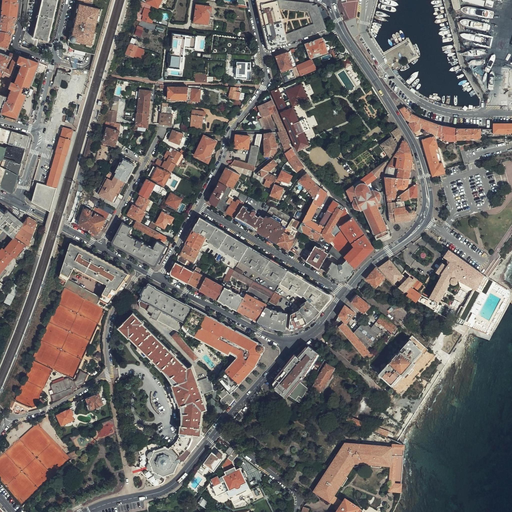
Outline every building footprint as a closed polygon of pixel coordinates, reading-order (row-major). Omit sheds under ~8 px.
[(17,0),(2,0),(1,14),(16,17),(18,1),(17,0)] [(56,0),(42,0),(34,37),(39,38),(38,40),(46,42),(56,0)] [(95,54),(110,0),(78,0),(78,4),(77,4),(68,41),(68,42),(68,44),(69,46),(71,48),(72,49),(75,50),(92,54),(95,54)] [(326,28),(317,3),(312,5),(311,3),(286,0),(258,0),(257,2),(267,45),(273,48),(280,45),(280,44),(286,43),(326,28)] [(356,18),(358,1),(346,2),(342,3),(349,19),(356,18)] [(211,12),(212,6),(196,4),(194,22),(208,24),(210,12),(211,12)] [(143,13),(141,14),(139,19),(152,22),(153,17),(150,16),(152,10),(144,8),(143,13)] [(16,17),(1,14),(1,15),(0,21),(0,30),(11,33),(16,17)] [(353,38),(359,35),(356,18),(349,19),(345,21),(352,35),(353,38)] [(11,33),(0,30),(0,44),(7,47),(11,33)] [(325,44),(323,38),(306,44),(310,57),(312,58),(313,58),(328,52),(328,50),(329,49),(329,48),(329,47),(328,45),(327,44),(325,44)] [(133,43),(130,42),(125,54),(133,57),(140,60),(145,50),(132,44),(133,43)] [(347,54),(349,53),(347,48),(339,53),(342,58),(347,54)] [(292,53),(291,51),(288,52),(287,52),(297,77),(301,76),(297,65),(292,53)] [(297,77),(287,52),(276,56),(287,82),(297,77)] [(19,56),(10,54),(9,57),(0,53),(0,69),(13,77),(19,56)] [(5,101),(1,113),(17,118),(26,94),(28,95),(30,89),(29,88),(36,70),(45,74),(47,66),(28,59),(19,56),(13,77),(9,87),(12,89),(7,101),(5,101)] [(163,78),(164,80),(195,81),(196,73),(170,72),(172,57),(167,56),(163,78)] [(352,64),(348,58),(342,62),(346,68),(352,64)] [(311,72),(316,69),(312,59),(306,61),(311,72)] [(306,61),(297,65),(301,76),(311,72),(306,61)] [(247,77),(248,68),(237,67),(237,76),(247,77)] [(0,112),(1,113),(5,101),(6,97),(0,94),(0,75),(7,79),(4,86),(9,87),(13,77),(0,69),(0,112)] [(69,81),(71,75),(58,71),(53,84),(60,86),(62,79),(69,81)] [(196,73),(195,81),(207,82),(207,76),(205,76),(205,73),(196,73)] [(298,87),(297,86),(289,89),(287,85),(285,86),(288,92),(292,90),(294,93),(289,95),(290,97),(304,91),(303,89),(302,89),(298,88),(298,87)] [(187,100),(187,103),(191,104),(191,102),(199,103),(200,90),(199,90),(196,90),(197,86),(188,86),(188,88),(187,100)] [(187,100),(188,88),(167,88),(167,100),(187,100)] [(231,88),(229,96),(228,99),(235,100),(237,92),(235,92),(235,90),(235,88),(231,88)] [(281,95),(279,89),(273,92),(296,145),(300,154),(301,154),(303,151),(302,149),(310,146),(304,133),(304,134),(292,107),(304,102),(305,97),(306,97),(304,91),(290,97),(289,95),(294,93),(292,90),(288,92),(281,95)] [(139,91),(135,126),(135,127),(137,127),(145,128),(147,128),(150,92),(139,91)] [(275,105),(272,100),(259,106),(263,117),(270,114),(268,108),(275,105)] [(167,104),(166,104),(161,104),(160,114),(159,114),(158,125),(170,126),(171,116),(171,115),(171,108),(170,108),(170,107),(167,106),(167,104)] [(116,106),(110,105),(105,123),(115,124),(116,106)] [(278,112),(275,105),(268,108),(270,114),(271,115),(273,114),(278,112)] [(430,133),(435,135),(439,124),(427,121),(423,119),(417,117),(412,114),(406,108),(404,106),(400,109),(402,111),(406,118),(410,121),(409,123),(414,131),(421,127),(424,129),(421,133),(425,135),(429,134),(430,133)] [(192,111),(191,117),(190,123),(190,128),(201,129),(202,117),(203,117),(204,116),(205,115),(204,113),(203,112),(192,111)] [(284,126),(278,112),(273,114),(276,123),(277,123),(280,131),(278,132),(283,146),(289,144),(291,143),(290,143),(284,126)] [(270,114),(263,117),(267,130),(276,129),(271,115),(270,114)] [(304,131),(309,128),(305,118),(300,120),(304,131)] [(483,135),(511,135),(511,123),(494,124),(493,129),(483,129),(483,135)] [(454,141),(457,141),(456,140),(456,128),(439,124),(435,135),(437,136),(441,137),(443,138),(448,141),(449,141),(454,141)] [(46,185),(56,188),(64,161),(73,131),(73,130),(72,130),(64,128),(54,159),(46,185)] [(481,138),(481,129),(456,128),(456,140),(479,138),(481,138)] [(114,146),(118,132),(107,129),(103,143),(114,146)] [(402,133),(399,129),(392,133),(397,140),(395,141),(392,137),(381,145),(385,151),(390,158),(396,150),(402,140),(402,133)] [(9,144),(12,132),(7,130),(3,142),(9,144)] [(56,188),(50,210),(54,212),(77,132),(73,131),(56,188)] [(183,134),(172,131),(168,141),(178,145),(183,134)] [(14,145),(26,149),(29,137),(12,132),(9,144),(14,145)] [(273,133),(265,134),(265,138),(265,139),(266,157),(270,157),(277,152),(277,148),(278,148),(273,133)] [(253,137),(239,135),(237,148),(243,149),(244,148),(251,149),(252,143),(253,143),(254,140),(252,140),(253,137)] [(262,135),(258,135),(255,146),(252,146),(249,163),(249,164),(256,166),(262,135)] [(216,142),(204,136),(194,156),(208,164),(210,158),(209,157),(216,142)] [(436,137),(434,136),(423,139),(433,176),(445,172),(436,137)] [(89,159),(94,140),(89,139),(84,157),(89,159)] [(398,157),(398,158),(397,159),(400,159),(399,165),(399,168),(410,169),(412,159),(410,150),(405,139),(404,139),(400,148),(395,157),(398,157)] [(385,151),(381,145),(377,140),(373,143),(381,155),(385,151)] [(101,144),(99,143),(96,155),(94,162),(100,163),(105,148),(101,147),(101,144)] [(289,144),(283,146),(282,147),(282,148),(282,149),(284,149),(285,154),(289,161),(295,156),(292,149),(291,149),(289,144)] [(9,147),(5,148),(0,146),(0,165),(18,175),(26,149),(14,145),(13,148),(9,147)] [(156,160),(154,164),(158,166),(169,172),(171,173),(175,165),(181,154),(179,153),(174,150),(173,150),(170,154),(166,152),(163,157),(166,159),(163,163),(156,160)] [(114,164),(118,156),(114,154),(110,161),(114,164)] [(179,168),(186,156),(181,154),(175,165),(179,168)] [(303,167),(295,156),(289,161),(290,162),(297,172),(303,167)] [(255,167),(254,171),(254,172),(258,173),(272,161),(270,158),(259,168),(255,167)] [(398,158),(394,158),(388,167),(396,168),(397,164),(397,159),(398,158)] [(249,163),(234,159),(230,165),(254,171),(255,167),(256,166),(249,164),(249,163)] [(267,179),(264,185),(273,189),(275,185),(276,183),(276,182),(278,178),(274,176),(269,174),(269,172),(277,165),(274,160),(272,161),(258,173),(257,175),(267,179)] [(114,177),(125,183),(134,166),(123,161),(121,163),(120,163),(114,173),(116,174),(114,177)] [(377,177),(386,164),(385,162),(379,166),(372,171),(377,177)] [(15,188),(18,175),(0,165),(0,186),(10,192),(15,188)] [(169,173),(169,172),(158,166),(156,169),(151,178),(158,181),(157,182),(163,185),(170,174),(169,173)] [(396,168),(388,167),(386,171),(385,177),(409,179),(410,169),(399,168),(396,168)] [(227,168),(220,182),(228,186),(233,189),(240,175),(227,168)] [(276,182),(276,183),(278,184),(280,180),(286,183),(286,182),(289,184),(291,180),(288,179),(289,175),(290,175),(282,171),(279,176),(278,178),(276,182)] [(318,185),(305,171),(299,180),(300,182),(307,189),(315,199),(321,188),(318,185)] [(367,185),(377,177),(372,171),(347,191),(352,201),(348,203),(352,205),(353,205),(355,208),(357,209),(361,211),(364,209),(374,230),(375,235),(377,239),(381,237),(381,238),(386,236),(386,235),(389,234),(387,229),(389,229),(387,225),(386,225),(377,204),(379,203),(379,202),(379,201),(381,197),(379,192),(374,191),(373,190),(371,191),(369,187),(367,185)] [(258,173),(254,172),(252,181),(264,186),(264,185),(267,179),(257,175),(258,173)] [(409,179),(385,177),(385,178),(388,198),(392,198),(396,198),(397,189),(404,189),(408,187),(409,179)] [(159,193),(162,188),(147,179),(139,195),(140,196),(147,199),(153,190),(159,193)] [(228,186),(220,182),(212,197),(211,200),(211,202),(212,203),(217,206),(228,186)] [(46,185),(37,183),(31,202),(50,211),(50,210),(56,188),(46,185)] [(273,189),(271,195),(280,199),(284,188),(275,185),(273,189)] [(228,186),(217,206),(218,207),(226,212),(233,200),(234,198),(229,195),(233,189),(228,186)] [(299,229),(298,231),(301,233),(303,232),(310,235),(310,237),(312,238),(313,237),(318,240),(322,235),(339,204),(334,201),(319,226),(310,220),(318,206),(320,207),(327,194),(321,188),(315,199),(306,215),(305,217),(303,221),(302,223),(299,229)] [(410,199),(410,197),(410,189),(410,188),(400,196),(403,201),(404,201),(410,199)] [(176,209),(181,199),(170,194),(165,203),(176,209)] [(147,199),(140,196),(135,204),(136,204),(134,206),(143,211),(150,201),(147,199)] [(233,200),(226,212),(236,218),(243,206),(241,205),(242,202),(238,200),(236,202),(233,200)] [(392,202),(388,203),(390,214),(398,213),(398,202),(392,202)] [(322,235),(330,243),(335,238),(330,234),(337,223),(345,208),(345,207),(339,204),(322,235)] [(134,206),(132,205),(127,215),(140,222),(144,214),(142,213),(143,211),(134,206)] [(243,206),(236,218),(243,222),(257,230),(258,231),(265,218),(260,216),(259,217),(255,215),(257,212),(257,211),(255,209),(254,209),(252,210),(251,212),(247,210),(248,208),(243,206)] [(256,231),(277,244),(286,228),(288,228),(293,218),(292,218),(272,206),(265,218),(258,231),(257,230),(256,231)] [(398,213),(390,214),(389,214),(390,223),(412,220),(411,219),(414,218),(415,217),(416,215),(416,214),(415,212),(413,211),(412,210),(412,207),(410,206),(405,207),(405,212),(398,213)] [(347,211),(345,208),(337,223),(342,230),(335,238),(330,243),(331,245),(332,246),(334,248),(342,255),(347,260),(355,268),(374,248),(367,240),(368,240),(353,218),(347,222),(346,221),(347,219),(350,216),(347,211)] [(83,209),(79,221),(78,225),(95,235),(98,234),(105,220),(94,214),(93,217),(91,216),(92,213),(83,209)] [(0,227),(13,239),(14,238),(24,223),(8,210),(7,210),(4,213),(0,210),(0,227)] [(97,210),(94,214),(105,220),(107,216),(97,210)] [(170,224),(173,218),(162,212),(155,224),(164,229),(167,222),(170,224)] [(470,225),(471,227),(473,228),(475,228),(476,228),(478,227),(479,226),(480,224),(480,222),(480,221),(479,219),(477,218),(476,218),(474,217),(473,218),(471,219),(470,220),(470,222),(470,224),(470,225)] [(28,246),(37,223),(28,218),(27,218),(24,223),(14,238),(28,246)] [(293,226),(299,229),(302,223),(298,220),(293,218),(288,228),(286,228),(277,244),(290,251),(296,240),(293,238),(294,237),(290,235),(289,236),(287,235),(293,226)] [(199,219),(186,244),(198,251),(206,237),(207,237),(200,252),(230,268),(235,270),(235,269),(248,247),(208,223),(208,224),(199,219)] [(148,227),(154,231),(156,227),(153,225),(155,222),(152,220),(148,227)] [(164,242),(166,238),(154,231),(148,227),(136,222),(134,227),(156,239),(157,238),(164,242)] [(155,264),(165,247),(156,242),(152,249),(143,244),(143,243),(141,241),(140,243),(137,241),(127,236),(131,229),(122,224),(113,242),(113,243),(114,244),(152,265),(154,265),(155,264)] [(28,246),(14,238),(13,239),(4,250),(14,257),(20,262),(28,254),(30,247),(28,246)] [(103,309),(114,295),(123,282),(128,274),(70,244),(57,284),(103,309)] [(182,251),(196,259),(200,252),(198,251),(186,244),(182,251)] [(489,278),(484,275),(455,254),(441,244),(439,248),(440,249),(442,252),(442,255),(444,257),(443,259),(446,261),(449,263),(447,267),(443,264),(435,275),(440,278),(431,296),(424,293),(422,295),(420,298),(417,302),(437,313),(442,305),(439,304),(451,281),(451,283),(453,284),(454,284),(456,284),(457,283),(458,281),(457,280),(460,281),(460,282),(462,287),(469,291),(474,289),(475,288),(475,289),(465,308),(462,307),(457,317),(459,318),(457,323),(466,326),(470,320),(474,313),(471,311),(481,292),(484,293),(491,281),(489,279),(489,278)] [(315,246),(307,260),(319,268),(328,253),(315,246)] [(334,248),(332,246),(332,248),(329,252),(338,260),(342,255),(334,248)] [(258,253),(248,247),(235,269),(235,270),(241,274),(253,281),(275,292),(281,283),(288,271),(258,253)] [(2,248),(0,250),(0,291),(4,286),(0,282),(0,281),(7,273),(4,270),(14,257),(4,250),(2,248)] [(177,260),(186,265),(188,260),(194,263),(196,259),(182,251),(177,260)] [(355,268),(347,260),(342,265),(341,264),(339,264),(338,266),(332,262),(329,267),(331,268),(328,273),(339,280),(341,281),(344,280),(346,279),(355,269),(355,268)] [(402,275),(390,260),(385,264),(398,279),(402,275)] [(192,271),(173,261),(171,265),(168,271),(171,272),(172,274),(188,283),(195,270),(193,269),(192,271)] [(398,279),(385,264),(380,267),(394,283),(397,281),(398,279)] [(195,270),(188,283),(200,289),(206,278),(199,274),(202,269),(197,267),(195,270)] [(232,275),(235,270),(230,268),(221,286),(225,288),(228,282),(232,275)] [(377,268),(376,268),(373,272),(372,272),(367,279),(377,287),(385,277),(377,268)] [(241,274),(235,270),(232,275),(251,286),(253,281),(241,274)] [(330,295),(288,271),(281,283),(302,296),(303,295),(307,298),(309,296),(313,300),(311,303),(313,305),(321,311),(331,298),(331,297),(330,295)] [(408,280),(403,276),(399,280),(403,284),(400,288),(405,292),(407,291),(410,287),(413,289),(414,287),(418,290),(422,284),(417,279),(415,278),(413,280),(410,278),(408,280)] [(206,278),(200,289),(218,299),(225,288),(221,286),(206,278)] [(275,292),(253,281),(251,286),(250,287),(271,298),(275,292)] [(493,282),(491,281),(484,293),(487,295),(488,292),(493,282)] [(6,282),(4,286),(0,291),(0,293),(7,297),(13,286),(6,282)] [(114,295),(117,297),(126,284),(123,282),(114,295)] [(225,288),(218,299),(223,302),(222,303),(225,304),(226,303),(230,306),(233,308),(233,307),(238,310),(246,293),(247,292),(243,290),(240,295),(239,294),(240,290),(234,287),(232,290),(229,289),(232,284),(228,282),(225,288)] [(14,284),(13,286),(7,297),(5,302),(11,305),(20,287),(14,284)] [(157,288),(149,284),(146,287),(145,287),(141,295),(143,296),(141,299),(142,300),(140,304),(141,307),(153,313),(151,317),(180,332),(181,329),(193,308),(187,304),(186,305),(156,289),(157,288)] [(420,298),(422,295),(416,291),(413,289),(410,287),(407,291),(407,292),(408,294),(407,296),(416,303),(417,302),(420,298)] [(281,296),(275,292),(271,298),(270,301),(276,305),(281,296)] [(474,313),(484,293),(481,292),(471,311),(474,313)] [(246,293),(238,310),(258,321),(266,307),(267,305),(246,293)] [(487,295),(484,293),(474,313),(470,320),(471,321),(469,325),(470,326),(487,295)] [(371,306),(358,295),(351,303),(365,314),(371,306)] [(320,312),(321,311),(313,305),(311,303),(310,301),(308,299),(306,302),(306,303),(302,307),(299,310),(307,324),(312,320),(320,312)] [(291,315),(289,330),(295,329),(301,328),(306,325),(307,324),(299,310),(297,305),(291,310),(293,313),(291,315)] [(345,306),(339,317),(344,323),(344,322),(347,325),(355,314),(345,306)] [(266,307),(258,321),(259,322),(273,327),(279,329),(285,329),(287,314),(275,312),(266,307)] [(235,358),(216,379),(226,389),(229,393),(254,368),(264,350),(263,346),(260,343),(193,308),(181,329),(230,354),(235,358)] [(155,486),(157,487),(160,486),(161,486),(163,485),(165,482),(166,480),(166,478),(166,476),(174,473),(175,472),(179,463),(182,464),(186,459),(203,437),(201,437),(202,427),(201,427),(203,411),(207,410),(202,394),(213,390),(209,381),(207,382),(207,379),(198,382),(193,367),(188,368),(176,356),(177,356),(172,351),(171,351),(143,324),(144,323),(134,313),(119,328),(130,338),(139,346),(138,348),(146,356),(149,355),(157,364),(156,365),(162,371),(163,370),(165,373),(168,376),(174,385),(169,387),(171,393),(170,393),(173,402),(174,402),(176,408),(181,406),(182,411),(182,415),(182,419),(182,423),(181,426),(180,434),(179,438),(177,441),(175,444),(173,446),(169,449),(165,447),(164,448),(163,446),(161,447),(160,443),(158,444),(157,442),(139,449),(142,458),(140,458),(142,462),(140,465),(140,466),(143,474),(144,476),(147,477),(148,480),(149,480),(151,483),(153,485),(155,486)] [(447,318),(437,313),(433,320),(443,324),(445,320),(447,320),(447,319),(447,318)] [(392,332),(397,327),(382,315),(377,321),(392,332)] [(344,323),(339,317),(336,323),(339,327),(344,323)] [(370,358),(372,357),(376,353),(374,350),(372,351),(369,347),(367,349),(354,334),(347,325),(344,322),(344,323),(339,327),(364,357),(367,355),(370,358)] [(367,349),(369,347),(382,331),(374,324),(371,328),(363,322),(354,334),(367,349)] [(199,358),(179,334),(178,333),(174,337),(184,349),(196,361),(199,358)] [(393,388),(411,368),(427,349),(413,336),(403,348),(400,345),(394,351),(397,354),(391,360),(389,357),(383,363),(386,366),(378,374),(393,388)] [(297,356),(274,384),(277,391),(286,398),(288,395),(296,400),(300,403),(307,391),(308,388),(299,381),(317,360),(322,364),(325,358),(309,346),(307,348),(308,349),(299,358),(297,356)] [(387,355),(389,357),(391,360),(397,354),(394,351),(392,350),(387,355)] [(335,369),(326,363),(316,382),(313,380),(308,388),(307,391),(310,392),(313,387),(321,393),(335,369)] [(82,384),(87,375),(80,372),(76,381),(73,382),(66,379),(52,384),(51,386),(51,387),(53,395),(51,396),(53,401),(68,395),(68,394),(73,392),(72,390),(79,387),(79,386),(82,384)] [(230,405),(235,400),(229,393),(226,389),(219,395),(222,399),(221,400),(221,402),(222,403),(223,404),(224,404),(226,404),(227,402),(230,405)] [(104,404),(100,394),(88,401),(89,404),(87,405),(90,410),(104,404)] [(71,409),(67,411),(66,411),(62,413),(58,415),(62,424),(73,419),(72,415),(73,414),(71,409)] [(347,422),(388,438),(390,433),(362,421),(362,422),(349,416),(347,422)] [(396,441),(394,440),(392,447),(392,448),(404,449),(404,445),(396,441)] [(392,448),(392,447),(345,443),(337,455),(328,469),(314,492),(330,502),(334,496),(340,486),(341,486),(347,477),(353,466),(355,463),(358,464),(371,465),(381,465),(391,466),(392,448)] [(235,449),(231,446),(226,452),(230,455),(234,451),(235,449)] [(403,457),(404,449),(392,448),(391,466),(390,487),(390,491),(401,492),(401,485),(394,484),(396,456),(403,457)] [(234,451),(230,455),(228,458),(233,462),(239,455),(234,451)] [(204,464),(205,465),(214,471),(223,460),(220,458),(223,455),(219,453),(216,456),(212,453),(204,464)] [(328,469),(337,455),(335,454),(326,468),(328,469)] [(214,471),(205,465),(204,466),(212,473),(214,471)] [(211,480),(210,480),(211,482),(213,481),(214,484),(213,486),(217,497),(227,492),(230,497),(244,491),(243,487),(244,486),(248,484),(243,475),(241,476),(240,473),(242,472),(240,468),(218,478),(218,477),(211,480)] [(341,486),(340,486),(342,487),(348,478),(347,477),(341,486)] [(334,496),(330,502),(336,506),(335,509),(338,511),(343,502),(334,496)] [(343,502),(338,511),(336,511),(361,511),(363,510),(345,499),(343,502)]
